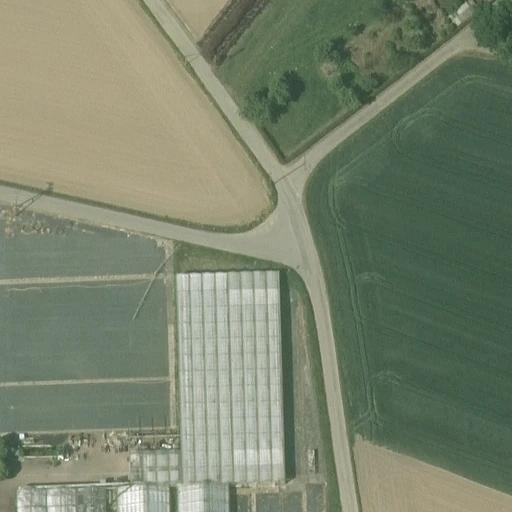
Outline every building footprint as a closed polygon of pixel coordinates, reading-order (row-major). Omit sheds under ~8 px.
[(483,0),(490,9),(501,0),(483,0)] [(280,280),(177,283),(182,459),(131,460),(132,493),(230,491),(286,489),(280,280)] [(230,511),(230,491),(178,492),(178,511),(230,511)] [(132,493),(117,494),(117,511),(171,511),(171,492),(132,493)] [(107,511),(107,494),(17,496),(17,511),(107,511)]
